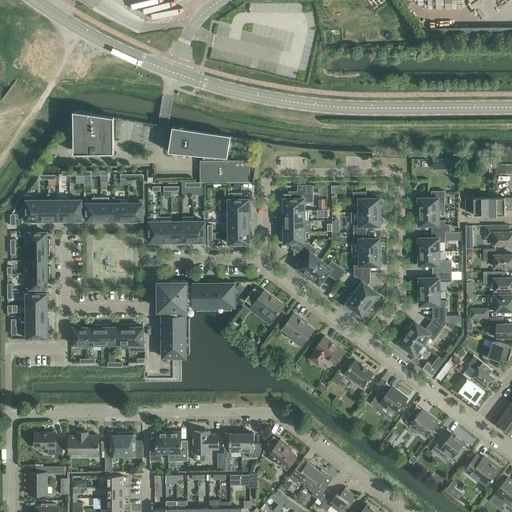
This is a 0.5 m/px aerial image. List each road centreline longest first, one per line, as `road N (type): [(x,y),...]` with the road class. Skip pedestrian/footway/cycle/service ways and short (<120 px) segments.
road 1 (residential): [(264,260),(268,176),(395,175),(400,296),(368,345)]
road 2 (unclassified): [(511,107),(339,107),(173,72)]
road 3 (residential): [(408,511),(275,411),(146,412)]
road 4 (residential): [(146,412),(12,416),(11,511)]
road 5 (unclassified): [(173,72),(34,0)]
road 6 (residential): [(264,260),(160,259),(151,269),(151,307)]
road 7 (residential): [(368,345),(264,260)]
road 8 (residential): [(475,425),(368,345)]
